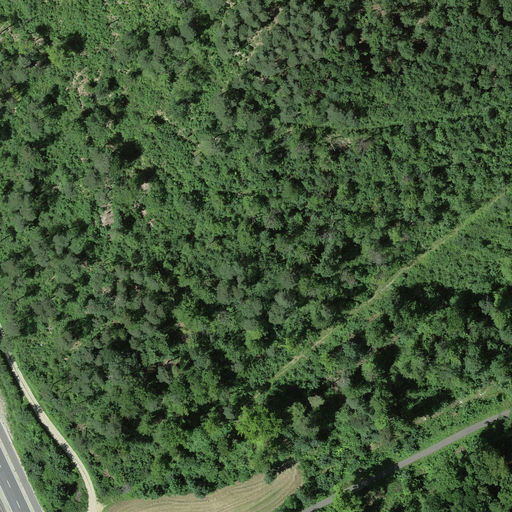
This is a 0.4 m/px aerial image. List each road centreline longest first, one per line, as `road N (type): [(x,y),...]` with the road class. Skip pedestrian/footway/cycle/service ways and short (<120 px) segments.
road 1 (track): [(90,511),(161,473),(511,186)]
road 2 (residential): [(305,511),(383,467),(511,412)]
road 3 (track): [(89,511),(86,477),(26,391),(0,330)]
